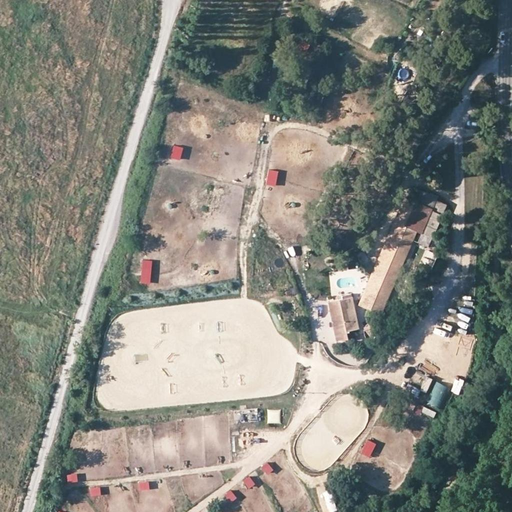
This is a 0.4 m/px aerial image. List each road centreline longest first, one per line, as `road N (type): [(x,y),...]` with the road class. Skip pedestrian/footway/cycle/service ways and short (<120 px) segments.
road 1 (track): [(288,246),(316,324),(317,380),(303,413),(270,450),(191,511)]
road 2 (tertiary): [(507,0),(511,198)]
road 3 (track): [(54,511),(69,486),(236,465)]
